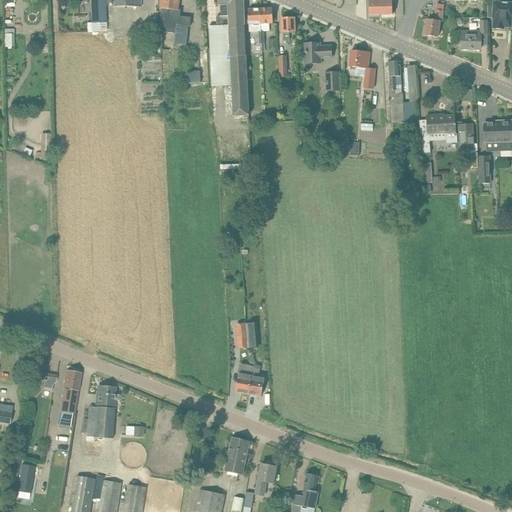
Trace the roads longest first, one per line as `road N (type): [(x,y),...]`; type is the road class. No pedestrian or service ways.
road 1 (residential): [(493,511),(0,326)]
road 2 (tertiary): [(511,92),(290,0)]
